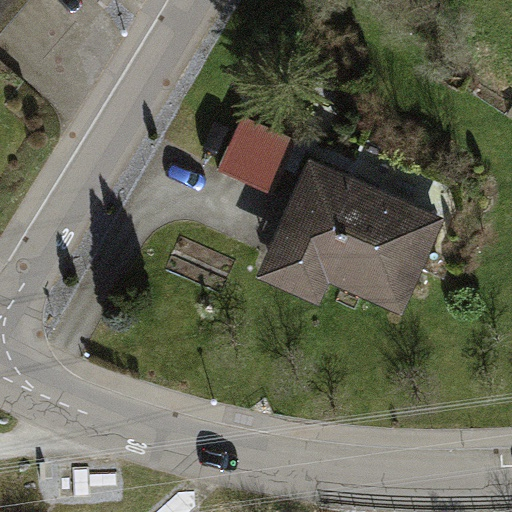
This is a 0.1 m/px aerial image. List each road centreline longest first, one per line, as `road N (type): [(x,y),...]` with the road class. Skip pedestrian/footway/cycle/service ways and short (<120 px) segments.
road 1 (residential): [(511,466),(381,465),(147,436),(0,370)]
road 2 (residential): [(190,0),(0,318)]
road 3 (track): [(147,436),(0,449)]
